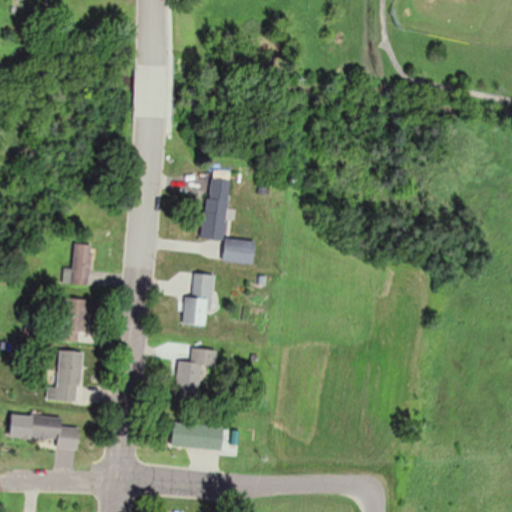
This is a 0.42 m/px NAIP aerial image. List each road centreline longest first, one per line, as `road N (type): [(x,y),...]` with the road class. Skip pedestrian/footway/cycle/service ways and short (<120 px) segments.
road 1 (residential): [(118,511),(155,118)]
road 2 (residential): [(122,484),(369,485),(367,511)]
road 3 (residential): [(122,484),(0,482)]
